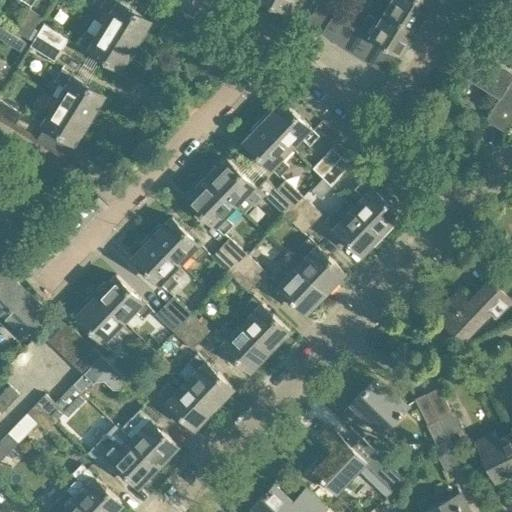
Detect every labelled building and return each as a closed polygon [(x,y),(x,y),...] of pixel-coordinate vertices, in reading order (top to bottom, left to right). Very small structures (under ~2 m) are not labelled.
[(146,33),(143,31),(150,19),(119,0),(104,0),(101,5),(113,12),(105,24),(139,45),(146,33)] [(264,0),(288,13),(289,12),(288,11),(293,0),(264,0)] [(317,30),(333,4),(326,0),(320,0),(306,23),(316,29),(317,30)] [(433,6),(434,5),(425,0),(389,0),(384,9),(417,30),(418,31),(419,29),(418,28),(432,5),(433,6)] [(30,7),(17,29),(29,37),(35,27),(42,15),(30,7)] [(369,13),(360,28),(365,31),(368,33),(368,34),(375,38),(385,44),(397,52),(402,55),(403,54),(402,53),(417,30),(384,9),(378,18),(369,13)] [(345,19),(335,13),(322,33),(332,39),(345,19)] [(355,25),(345,19),(332,39),(342,45),(355,25)] [(0,24),(0,38),(6,42),(12,32),(0,24)] [(40,31),(38,34),(62,49),(68,39),(68,38),(45,24),(40,31)] [(79,41),(121,67),(128,55),(131,58),(139,45),(105,24),(97,37),(86,30),(79,41)] [(352,52),(365,31),(360,28),(355,25),(342,45),(352,52)] [(352,52),(362,58),(375,38),(368,34),(368,33),(365,31),(352,52)] [(34,40),(31,45),(55,60),(56,58),(62,49),(38,34),(34,40)] [(362,58),(372,64),(385,44),(375,38),(362,58)] [(397,52),(385,44),(372,64),(385,72),(397,52)] [(511,68),(484,51),(469,76),(505,99),(491,123),(501,129),(503,130),(511,114),(511,68)] [(62,68),(55,79),(67,87),(59,99),(93,120),(100,108),(97,106),(104,94),(62,68)] [(22,113),(0,99),(0,114),(15,124),(22,113)] [(40,104),(33,116),(75,142),(82,130),(85,132),(93,120),(59,99),(51,111),(40,104)] [(319,134),(284,100),(274,110),(271,108),(262,117),(291,145),(301,135),(310,144),(319,134)] [(252,128),(255,131),(245,141),(280,175),(289,165),(280,156),(291,145),(262,117),(252,128)] [(323,176),(342,156),(333,147),(313,167),(323,176)] [(351,165),(342,156),(323,176),(332,185),(351,165)] [(216,166),(206,175),(235,203),(245,212),(263,192),(228,158),(219,168),(216,166)] [(196,186),(199,189),(189,199),(225,233),(235,222),(225,214),(235,203),(206,175),(196,186)] [(266,178),(258,187),(263,192),(268,197),(267,197),(286,215),(295,205),(276,188),(266,178)] [(364,196),(355,205),(385,234),(393,225),(391,222),(400,212),(365,178),(356,187),(364,196)] [(286,179),(276,188),(295,205),(304,196),(286,179)] [(304,196),(295,205),(313,223),(322,213),(304,196)] [(295,205),(286,215),(304,232),(313,223),(295,205)] [(374,245),(385,234),(355,205),(344,216),(340,211),(335,207),(325,217),(326,218),(361,252),(371,242),(374,245)] [(172,216),(163,226),(160,224),(151,233),(180,261),(189,252),(198,261),(208,250),(172,216)] [(140,244),(143,247),(134,257),(169,291),(178,282),(169,273),(180,261),(151,233),(140,244)] [(230,236),(221,246),(239,263),(248,254),(230,236)] [(310,253),(300,263),(329,292),(338,283),(335,280),(345,270),(309,236),(301,245),(305,249),(310,253)] [(221,246),(212,256),(230,273),(239,263),(221,246)] [(248,254),(239,263),(257,281),(266,272),(248,254)] [(239,263),(230,273),(248,291),(257,281),(239,263)] [(329,292),(300,263),(289,274),(279,265),(269,275),(306,310),(315,300),(318,303),(329,292)] [(8,271),(0,279),(0,309),(4,313),(26,289),(8,271)] [(104,281),(95,291),(124,319),(135,308),(144,317),(152,308),(117,274),(107,284),(104,281)] [(459,290),(436,314),(459,336),(462,339),(474,327),(490,310),(496,315),(511,298),(511,297),(508,294),(491,278),(490,279),(470,300),(459,290)] [(30,326),(31,327),(33,324),(34,324),(33,323),(46,309),(26,289),(4,313),(15,324),(13,326),(21,335),(30,326)] [(85,302),(88,304),(78,314),(113,347),(122,337),(114,330),(124,319),(95,291),(85,302)] [(254,311),(244,322),(274,350),(282,341),(279,338),(289,328),(253,293),(244,302),(254,311)] [(174,294),(165,304),(183,322),(193,312),(174,294)] [(165,304),(156,313),(174,331),(183,322),(165,304)] [(193,312),(183,322),(202,339),(211,330),(193,312)] [(41,332),(49,340),(67,321),(59,313),(40,332),(41,332)] [(49,340),(57,348),(75,329),(67,321),(49,340)] [(183,322),(174,331),(193,349),(202,339),(183,322)] [(214,333),(250,368),(260,358),(263,361),(274,350),(244,322),(234,333),(224,323),(214,333)] [(57,348),(66,356),(84,338),(75,329),(57,348)] [(66,356),(74,364),(92,345),(84,338),(66,356)] [(92,345),(74,364),(83,373),(102,354),(92,345)] [(199,370),(188,380),(218,408),(227,399),(224,396),(233,386),(197,351),(189,360),(199,370)] [(83,373),(74,384),(81,391),(92,380),(94,382),(96,380),(104,380),(113,388),(122,389),(130,380),(128,378),(102,354),(83,373)] [(139,367),(128,378),(130,380),(146,396),(157,385),(139,367)] [(353,404),(353,403),(384,431),(408,405),(408,404),(407,404),(397,395),(398,394),(397,393),(392,398),(374,381),(375,380),(374,379),(352,403),(353,404)] [(158,391),(194,426),(204,416),(207,419),(218,408),(188,380),(178,390),(168,381),(158,391)] [(0,395),(0,410),(2,412),(20,393),(11,384),(0,395)] [(56,403),(66,413),(69,416),(87,396),(81,391),(74,384),(56,403)] [(452,412),(439,387),(427,393),(448,436),(458,432),(462,440),(468,437),(454,410),(452,412)] [(46,393),(38,401),(47,410),(55,402),(46,393)] [(460,462),(448,436),(427,393),(416,398),(428,422),(426,423),(436,444),(433,448),(443,470),(460,462)] [(38,401),(28,412),(38,422),(47,430),(57,420),(47,410),(38,401)] [(141,408),(122,427),(133,438),(162,466),(171,456),(168,454),(178,444),(141,408)] [(38,422),(28,412),(9,432),(19,441),(38,422)] [(117,422),(96,444),(139,484),(148,474),(151,477),(162,466),(133,438),(122,427),(117,422)] [(315,468),(314,469),(338,491),(367,460),(329,424),(318,436),(333,450),(316,468),(315,468)] [(496,479),(511,470),(511,434),(511,432),(498,439),(494,431),(477,440),(496,479)] [(0,459),(1,460),(19,441),(9,432),(0,441),(0,459)] [(379,453),(367,466),(372,471),(393,491),(405,478),(379,453)] [(112,511),(122,502),(82,463),(72,473),(77,477),(68,487),(94,511),(112,511)] [(332,511),(307,487),(294,501),(275,482),(253,506),(259,511),(332,511)] [(94,511),(68,487),(48,508),(51,511),(94,511)] [(471,511),(460,490),(426,508),(428,511),(471,511)] [(383,506),(385,511),(401,511),(395,500),(383,506)]
